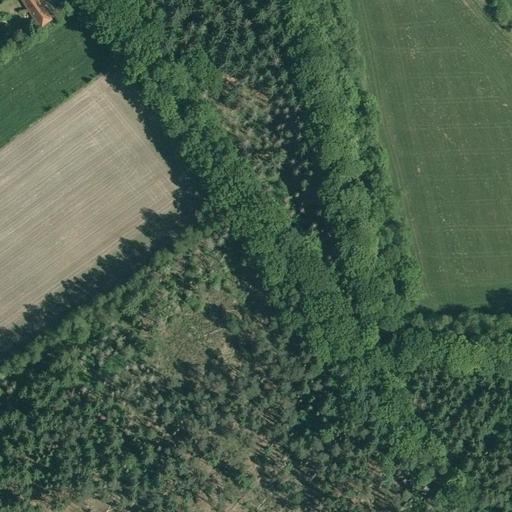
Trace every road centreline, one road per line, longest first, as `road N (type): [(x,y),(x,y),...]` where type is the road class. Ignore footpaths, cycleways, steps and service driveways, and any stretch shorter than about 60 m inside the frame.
road 1 (track): [(340,338),(101,0)]
road 2 (track): [(465,511),(340,338)]
